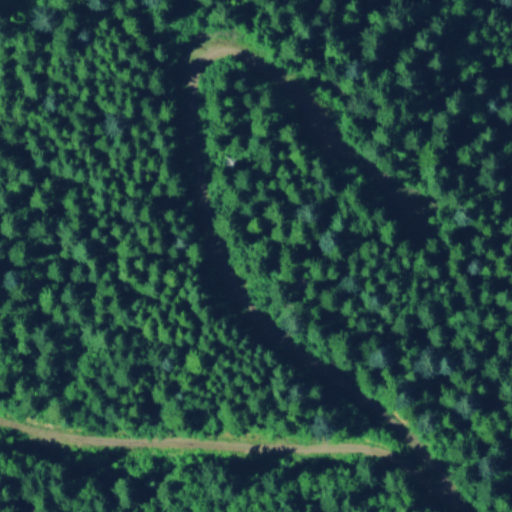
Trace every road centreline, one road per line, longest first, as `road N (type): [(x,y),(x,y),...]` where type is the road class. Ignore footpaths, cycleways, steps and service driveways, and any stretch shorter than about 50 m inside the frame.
road 1 (track): [(422,218),(369,179),(245,53),(215,46),(192,57),(178,77),(181,128),(223,260),(262,316),(394,425),(462,511)]
road 2 (track): [(441,489),(360,444),(74,441),(0,416)]
